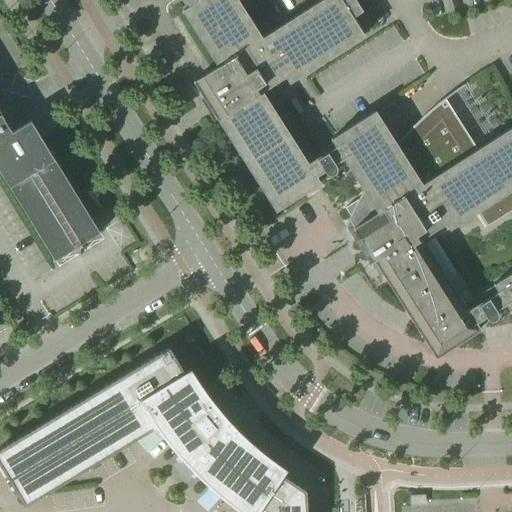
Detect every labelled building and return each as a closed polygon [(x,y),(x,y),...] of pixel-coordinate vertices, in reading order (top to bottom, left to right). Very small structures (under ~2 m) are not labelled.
[(314,177),(322,171),(316,158),(307,164),(261,92),(284,77),(289,84),(363,36),(351,18),(362,11),(354,0),(322,0),(262,39),(236,0),(183,0),(189,8),(182,12),(216,66),(191,82),(194,87),(204,102),(212,115),(274,211),(307,190),(318,183),(314,177)] [(456,111),(470,103),(460,87),(446,95),(456,111)] [(334,147),(316,158),(322,171),(324,172),(328,173),(331,172),(333,170),(334,167),(334,164),(342,159),(362,190),(357,199),(344,208),(349,216),(343,229),(344,229),(344,228),(353,241),(351,242),(351,244),(350,246),(351,248),(352,249),(354,250),(355,251),(357,251),(358,250),(359,251),(359,252),(357,254),(357,256),(357,257),(358,259),(359,260),(361,261),(362,261),(363,261),(365,260),(369,266),(374,263),(435,358),(479,330),(474,324),(484,317),(477,304),(466,311),(433,258),(421,240),(444,225),(449,232),(477,213),(485,226),(511,208),(511,128),(478,151),(445,100),(446,99),(445,98),(433,107),(421,118),(405,134),(395,145),(374,112),(330,140),(334,147)] [(0,113),(0,166),(51,260),(99,234),(35,117),(10,131),(0,113)] [(477,304),(484,317),(486,319),(490,320),(493,319),(495,317),(496,313),(496,310),(505,304),(511,315),(511,268),(491,282),(497,291),(477,304)] [(244,511),(306,511),(306,491),(230,441),(216,427),(169,348),(0,449),(0,464),(25,506),(157,426),(159,428),(168,440),(178,452),(187,462),(200,475),(212,487),(225,497),(237,507),(244,511)]
